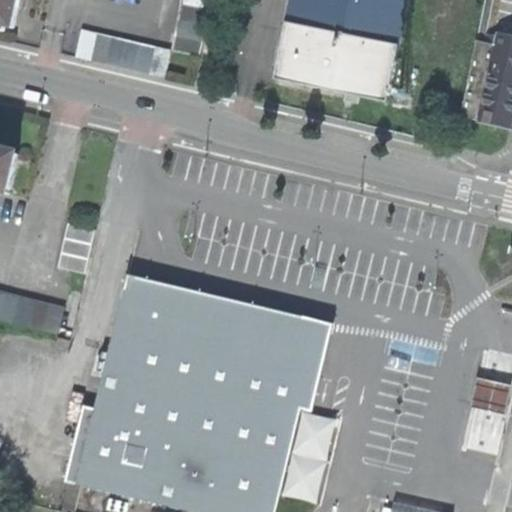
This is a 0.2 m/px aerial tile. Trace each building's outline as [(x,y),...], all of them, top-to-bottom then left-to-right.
[(0,0),(0,25),(12,28),(17,0),(0,0)] [(210,0),(181,0),(171,53),(199,59),(210,0)] [(292,0),(276,80),(352,95),(388,103),(408,0),(292,0)] [(163,81),(169,55),(94,37),(88,60),(104,64),(103,66),(163,81)] [(460,122),(511,132),(511,39),(503,37),(502,42),(485,38),(483,47),(475,45),(460,122)] [(224,63),(235,65),(238,50),(227,48),(224,63)] [(0,193),(11,196),(19,156),(0,151),(0,193)] [(70,224),(60,266),(88,273),(97,231),(70,224)] [(75,511),(81,488),(181,511),(277,511),(290,460),(301,415),(315,418),(336,331),(321,328),(322,323),(307,319),(293,316),(292,320),(130,280),(96,420),(84,418),(68,484),(71,485),(64,511),(75,511)] [(0,322),(62,338),(69,311),(0,293),(0,322)] [(469,410),(501,418),(508,388),(476,380),(469,410)] [(394,511),(444,511),(397,502),(394,511)]
